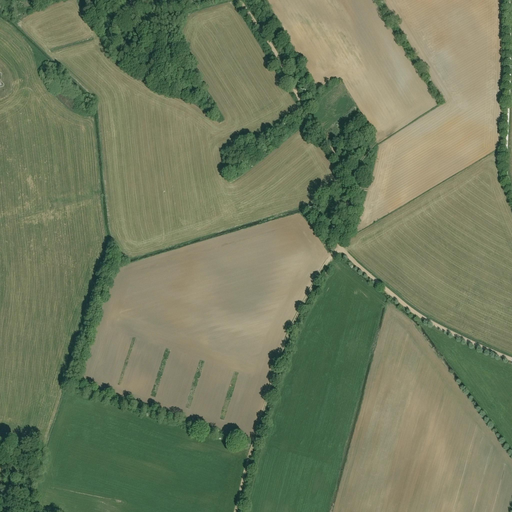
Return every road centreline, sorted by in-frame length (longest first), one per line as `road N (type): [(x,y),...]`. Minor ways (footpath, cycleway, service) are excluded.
road 1 (track): [(511,358),(429,323),(339,248),(346,174),(237,0)]
road 2 (track): [(235,511),(289,331),(339,248)]
